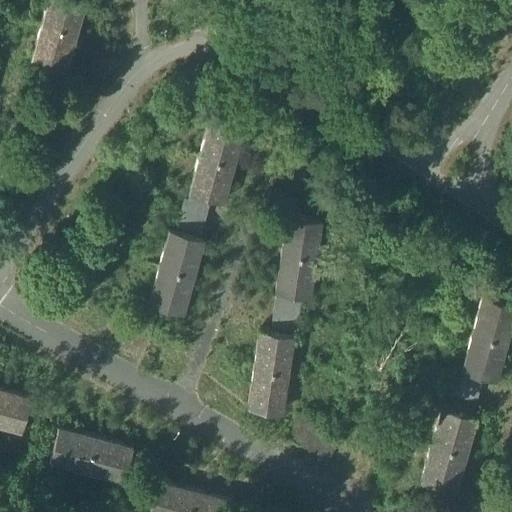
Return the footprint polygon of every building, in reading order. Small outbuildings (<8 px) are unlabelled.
[(83,0),(46,0),(41,22),(74,31),(83,0)] [(74,31),(41,22),(30,58),(64,68),(74,31)] [(224,198),(243,126),(208,117),(188,189),(224,198)] [(309,294),(322,220),(286,214),(273,288),(309,294)] [(184,308),(202,236),(167,227),(148,299),(184,308)] [(497,378),(511,321),(511,304),(481,296),(462,368),(497,378)] [(282,409),(295,335),(259,329),(246,402),(282,409)] [(29,394),(0,385),(0,423),(20,429),(29,394)] [(456,487),(476,415),(440,406),(421,478),(456,487)] [(57,424),(47,461),(124,481),(134,444),(57,424)] [(158,478),(149,511),(230,511),(235,499),(158,478)]
